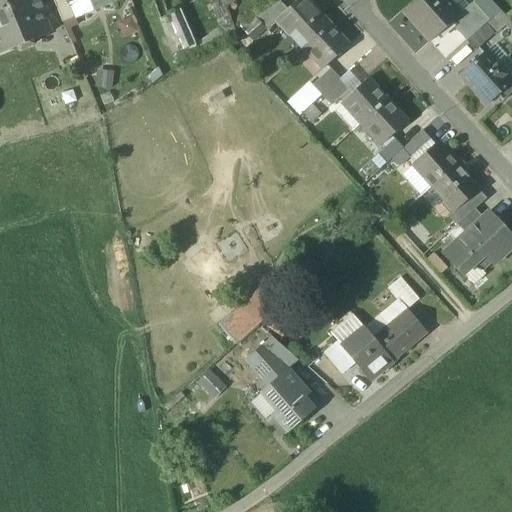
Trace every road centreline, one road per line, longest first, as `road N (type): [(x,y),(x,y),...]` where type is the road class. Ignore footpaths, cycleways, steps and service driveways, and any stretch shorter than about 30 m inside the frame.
road 1 (residential): [(511,293),(230,511)]
road 2 (residential): [(511,178),(348,0)]
